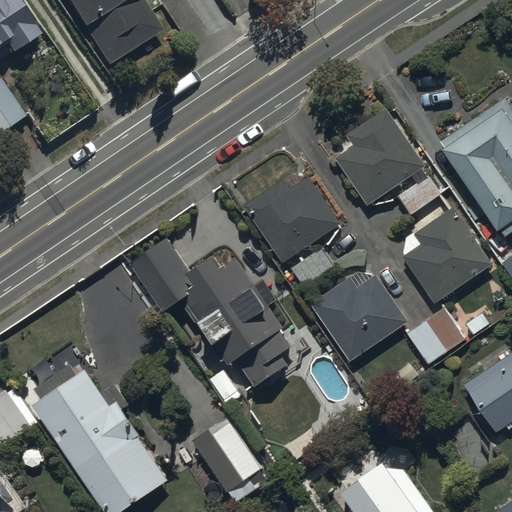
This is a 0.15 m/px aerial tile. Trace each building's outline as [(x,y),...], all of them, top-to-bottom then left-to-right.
[(0,0),(0,53),(36,30),(16,0),(0,0)] [(68,0),(108,60),(163,24),(147,0),(68,0)] [(0,74),(0,126),(25,110),(1,74),(0,74)] [(505,236),(511,231),(511,90),(440,138),(505,236)] [(367,200),(425,162),(395,116),(388,106),(348,132),(355,142),(337,154),(367,200)] [(284,258),(341,221),(310,173),(292,185),(285,174),(245,200),(253,211),(284,258)] [(429,173),(400,192),(412,211),(442,192),(429,173)] [(491,263),(452,205),(397,240),(436,299),(491,263)] [(290,361),(271,333),(282,326),(228,245),(194,267),(171,232),(129,259),(162,309),(183,296),(227,362),(238,355),(256,383),(290,361)] [(292,265),(305,284),(336,264),(323,245),(292,265)] [(511,252),(502,259),(511,273),(511,252)] [(349,356),(408,317),(378,272),(357,285),(351,275),(312,300),(319,310),(349,356)] [(409,331),(429,361),(466,336),(446,306),(409,331)] [(498,432),(511,422),(511,349),(464,381),(498,432)] [(104,511),(115,511),(171,476),(94,360),(32,401),(104,511)] [(0,447),(32,426),(5,386),(0,389),(0,447)] [(193,435),(229,490),(264,467),(228,413),(193,435)] [(362,511),(427,511),(390,458),(346,488),(362,511)] [(18,511),(0,484),(0,511),(18,511)] [(501,511),(511,511),(511,498),(498,507),(501,511)]
